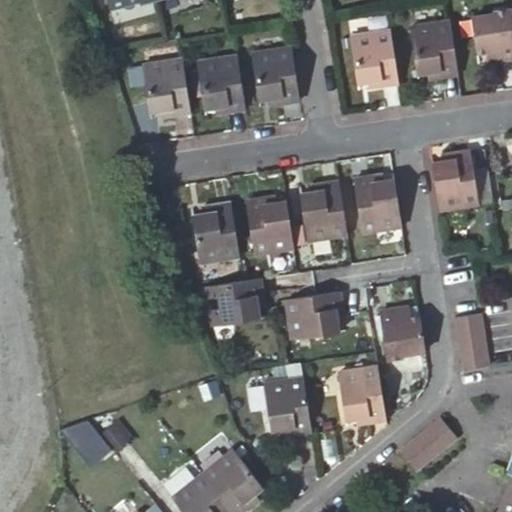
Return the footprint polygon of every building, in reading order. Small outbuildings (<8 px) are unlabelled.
[(154,12),(168,8),(166,0),(117,0),(122,16),(152,8),(154,12)] [(511,71),(511,21),(506,23),(507,25),(484,29),(490,65),(499,64),(500,73),(511,71)] [(441,90),(469,86),(461,31),(421,37),(428,82),(440,81),(441,85),(441,90)] [(382,100),(410,95),(402,40),(362,46),(369,90),(380,88),(381,94),(382,100)] [(312,112),(304,58),(264,64),(270,107),(281,106),(282,110),(283,117),(312,112)] [(258,121),(250,66),(209,72),(216,115),(227,114),(227,119),(228,125),(258,121)] [(203,124),(195,71),(154,77),(161,120),(172,119),(173,123),(174,129),(203,124)] [(444,180),(450,223),(491,217),(483,163),(453,167),(454,174),(454,178),(444,180)] [(371,240),(412,234),(406,193),(395,195),(394,190),(393,182),(364,187),(371,240)] [(360,242),(351,188),(320,193),(321,199),(321,205),(311,207),(317,248),(360,242)] [(291,215),(290,209),(289,203),(259,208),(267,262),(308,255),(301,213),(291,215)] [(253,264),(245,209),(216,213),(217,220),(218,225),(206,227),(212,270),(253,264)] [(271,288),(221,296),(227,336),(265,331),(264,320),(269,319),(275,318),(271,288)] [(351,302),(298,310),(304,351),(345,345),(344,335),(348,334),(356,333),(351,302)] [(421,331),(420,325),(420,319),(390,323),(397,371),(414,369),(414,366),(437,362),(432,330),(421,331)] [(473,378),(501,375),(493,323),(466,326),(473,378)] [(397,432),(389,378),(348,384),(354,424),(365,423),(366,429),(367,436),(397,432)] [(322,443),(314,390),(274,396),(280,437),(290,436),(291,441),(292,447),(322,443)] [(449,425),(408,459),(426,481),(468,447),(449,425)] [(119,428),(85,434),(88,456),(116,451),(114,440),(121,439),(119,428)] [(245,459),(215,483),(238,511),(266,511),(270,509),(265,502),(262,498),(271,491),(245,459)] [(238,511),(215,483),(185,505),(190,511),(238,511)] [(274,496),(271,491),(262,498),(265,502),(274,496)]
